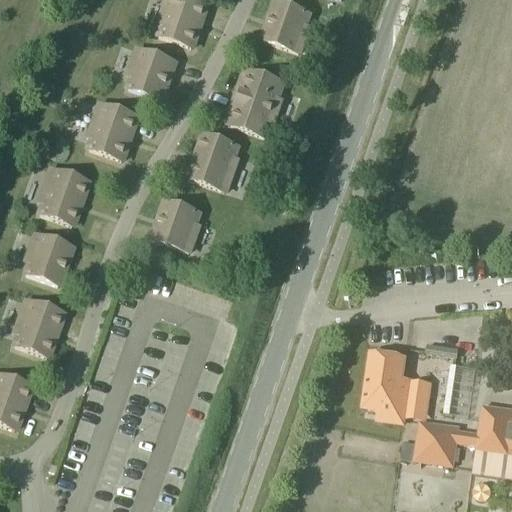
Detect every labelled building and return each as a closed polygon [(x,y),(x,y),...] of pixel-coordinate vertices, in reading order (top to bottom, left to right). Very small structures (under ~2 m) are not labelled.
[(191,52),(206,7),(185,0),(168,0),(159,28),(163,29),(159,41),(191,52)] [(298,57),(307,30),(304,29),(308,17),(276,6),(262,45),(298,57)] [(138,53),(128,80),(132,81),(128,93),(160,104),(174,66),(138,53)] [(240,96),(236,108),(238,108),(230,130),(266,142),(279,103),(276,102),(281,86),(249,75),(242,96),(240,96)] [(100,108),(89,141),(93,142),(89,154),(121,165),(136,120),(100,108)] [(204,139),(188,183),(224,196),(236,163),(232,162),(236,150),(204,139)] [(86,186),(50,174),(39,206),(43,208),(39,219),(70,230),(86,186)] [(198,216),(166,205),(152,244),(188,256),(197,229),(194,228),(198,216)] [(35,239),(25,266),(29,267),(25,279),(57,290),(70,252),(35,239)] [(61,317),(26,305),(14,338),(18,339),(14,351),(46,362),(61,317)] [(425,358),(456,361),(457,352),(426,348),(425,358)] [(404,381),(407,363),(370,357),(362,412),(378,414),(376,423),(404,427),(411,382),(404,381)] [(0,429),(14,435),(29,390),(0,379),(0,429)] [(458,435),(459,431),(419,425),(413,466),(453,472),(454,463),(459,464),(461,451),(456,451),(456,448),(475,451),(474,456),(511,461),(511,414),(482,410),(477,438),(458,435)]
